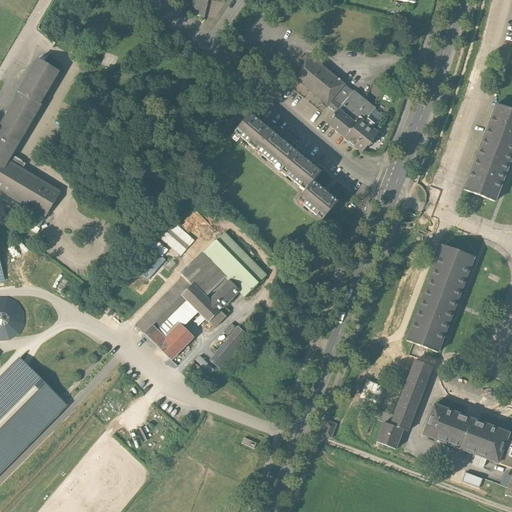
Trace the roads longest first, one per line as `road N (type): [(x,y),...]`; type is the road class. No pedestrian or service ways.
road 1 (secondary): [(393,189),(268,511)]
road 2 (residential): [(393,189),(353,168),(207,46)]
road 3 (secondary): [(458,0),(393,189)]
